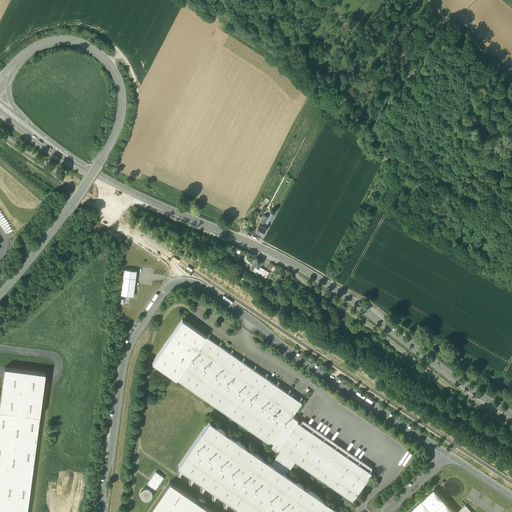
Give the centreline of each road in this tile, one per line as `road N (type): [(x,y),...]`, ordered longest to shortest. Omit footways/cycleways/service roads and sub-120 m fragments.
road 1 (secondary): [(511,414),(318,277),(103,177),(0,104)]
road 2 (track): [(511,283),(424,232),(396,170),(326,116),(280,62),(184,0)]
road 3 (unclassified): [(0,84),(35,48),(72,42),(109,63),(122,98),(115,132),(86,179),(0,291)]
road 4 (unclassified): [(446,453),(206,287),(178,281)]
road 5 (unclassified): [(178,281),(130,340),(102,511)]
